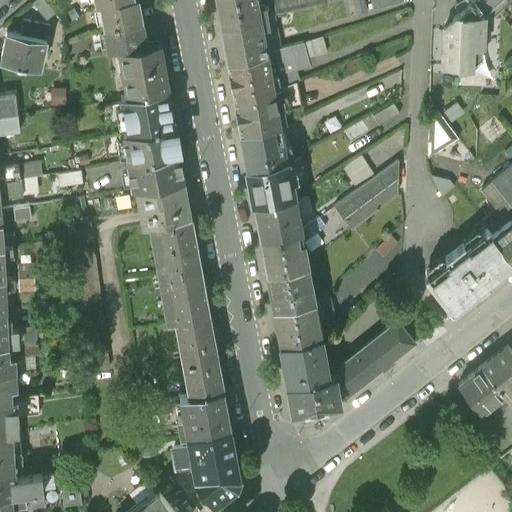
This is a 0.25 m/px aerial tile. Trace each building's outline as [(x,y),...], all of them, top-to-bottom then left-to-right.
[(44,0),(34,0),(32,2),(46,20),(55,13),(44,0)] [(126,0),(99,5),(103,28),(142,21),(138,0),(126,0)] [(257,7),(256,0),(214,0),(219,26),(265,17),(263,6),(257,7)] [(272,0),(273,0),(276,14),(326,2),(325,0),(272,0)] [(370,0),(373,11),(404,1),(404,0),(370,0)] [(473,0),(470,3),(483,17),(502,0),(473,0)] [(482,56),(483,17),(470,3),(443,28),(441,66),(471,67),(482,56)] [(267,28),(265,17),(219,26),(226,62),(266,54),(261,29),(267,28)] [(22,20),(20,33),(45,38),(47,38),(50,25),(22,20)] [(107,51),(119,49),(146,44),(142,21),(103,28),(107,51)] [(6,31),(0,59),(0,60),(39,68),(45,38),(20,33),(6,31)] [(322,37),(303,42),(308,58),(327,54),(322,37)] [(119,49),(128,94),(167,87),(159,41),(146,44),(119,49)] [(303,42),(266,54),(270,75),(276,74),(276,75),(310,65),(308,58),(303,42)] [(270,75),(266,54),(226,62),(233,97),(278,88),(276,75),(276,74),(270,75)] [(65,86),(49,86),(49,104),(65,104),(65,86)] [(119,96),(126,132),(173,124),(167,87),(128,94),(119,96)] [(280,96),(278,88),(233,97),(239,133),(279,125),(284,124),(282,110),(288,109),(285,95),(280,96)] [(0,115),(16,113),(17,113),(15,92),(0,93),(0,115)] [(464,113),(457,103),(444,112),(451,122),(464,113)] [(399,116),(395,107),(377,117),(381,126),(399,116)] [(438,112),(428,112),(426,159),(458,139),(438,112)] [(0,132),(18,130),(16,113),(0,115),(0,132)] [(122,133),(126,160),(178,151),(173,124),(126,132),(122,133)] [(283,146),(279,125),(239,133),(246,168),(287,160),(291,159),(289,145),(283,146)] [(183,178),(178,151),(126,160),(125,160),(130,187),(134,187),(183,178)] [(372,174),(361,157),(342,168),(354,186),(372,174)] [(294,195),(287,160),(246,168),(252,203),(294,195)] [(399,160),(334,207),(352,231),(396,196),(399,160)] [(0,181),(36,177),(42,174),(40,161),(5,166),(0,172),(0,181)] [(486,227),(491,233),(511,216),(511,163),(490,181),(505,202),(497,208),(492,202),(478,213),(483,220),(481,221),(486,227)] [(80,169),(56,172),(59,186),(82,182),(80,169)] [(38,191),(36,177),(0,181),(0,191),(1,192),(2,196),(38,191)] [(141,224),(153,221),(190,215),(183,178),(134,187),(141,224)] [(301,230),(294,195),(252,203),(259,238),(301,230)] [(28,204),(12,206),(14,219),(30,216),(28,204)] [(160,254),(162,270),(199,263),(190,215),(153,221),(156,237),(151,238),(154,255),(160,254)] [(511,259),(511,216),(491,233),(511,259)] [(89,217),(69,220),(88,367),(108,365),(89,217)] [(319,218),(301,230),(303,243),(318,232),(319,234),(327,229),(319,218)] [(452,313),(511,265),(511,259),(491,233),(486,227),(465,245),(463,243),(444,257),(446,259),(423,277),(452,313)] [(303,243),(301,230),(259,238),(266,274),(308,266),(303,243)] [(372,252),(379,260),(394,248),(387,239),(372,252)] [(0,245),(0,276),(3,277),(1,255),(12,255),(11,244),(1,245),(0,245)] [(17,263),(17,276),(33,275),(33,267),(38,267),(38,262),(17,263)] [(208,313),(199,263),(162,270),(165,287),(161,287),(164,305),(169,304),(172,320),(175,319),(208,313)] [(266,274),(272,309),(314,301),(308,266),(266,274)] [(33,275),(17,276),(18,288),(40,287),(39,281),(34,281),(33,275)] [(0,276),(0,309),(5,309),(4,287),(13,286),(13,276),(3,277),(0,276)] [(272,309),(278,345),(319,337),(321,336),(314,301),(272,309)] [(175,319),(189,394),(222,388),(208,313),(175,319)] [(334,376),(338,399),(343,398),(382,368),(379,365),(411,339),(396,321),(365,346),(367,349),(334,376)] [(6,329),(7,345),(24,344),(24,333),(42,331),(41,325),(6,329)] [(24,333),(24,344),(37,343),(36,337),(48,336),(47,331),(42,331),(24,333)] [(327,377),(319,337),(278,345),(286,386),(327,377)] [(37,343),(24,344),(26,355),(38,354),(37,343)] [(511,351),(506,344),(480,364),(505,396),(510,402),(511,400),(511,351)] [(0,345),(0,372),(15,372),(14,356),(8,356),(7,345),(0,345)] [(489,409),(505,396),(480,364),(452,387),(463,400),(459,404),(466,413),(473,407),(480,416),(489,409)] [(0,372),(0,398),(10,398),(9,388),(16,387),(15,372),(0,372)] [(334,376),(327,377),(286,386),(291,411),(338,403),(338,399),(334,376)] [(180,435),(186,434),(229,426),(222,388),(189,394),(179,396),(182,417),(177,418),(180,435)] [(37,395),(16,398),(16,416),(38,413),(37,395)] [(511,404),(510,402),(505,396),(489,409),(492,412),(490,413),(511,439),(511,404)] [(0,398),(0,433),(12,433),(17,433),(16,416),(16,398),(10,398),(0,398)] [(235,485),(239,475),(229,426),(186,434),(188,445),(174,448),(178,469),(192,466),(194,477),(214,502),(235,485)] [(0,433),(0,469),(13,469),(12,433),(0,433)] [(152,442),(140,445),(143,457),(155,455),(152,442)] [(0,469),(0,496),(8,495),(43,491),(41,477),(19,479),(19,484),(13,484),(13,469),(0,469)] [(78,486),(61,489),(63,506),(81,503),(78,486)] [(43,504),(43,491),(8,495),(10,508),(43,504)] [(173,511),(157,491),(130,511),(173,511)] [(10,511),(10,508),(8,495),(0,496),(0,511),(10,511)]
